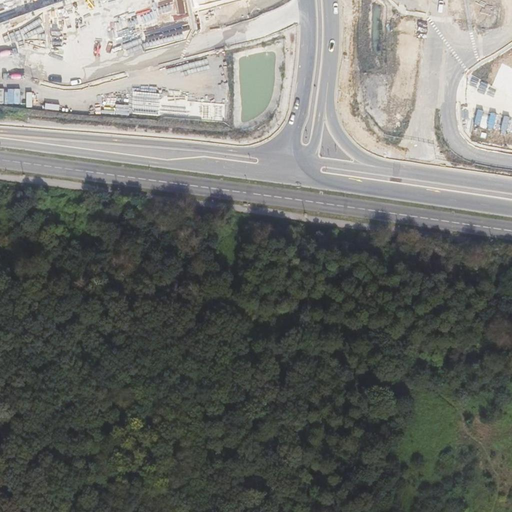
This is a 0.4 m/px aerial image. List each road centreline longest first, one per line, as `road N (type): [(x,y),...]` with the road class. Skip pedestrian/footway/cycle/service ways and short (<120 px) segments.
road 1 (unclassified): [(287,155),(0,133)]
road 2 (unclassified): [(0,138),(282,175)]
road 3 (secondary): [(310,179),(511,209)]
road 4 (secondary): [(309,0),(287,155)]
road 5 (secondary): [(511,188),(376,170)]
